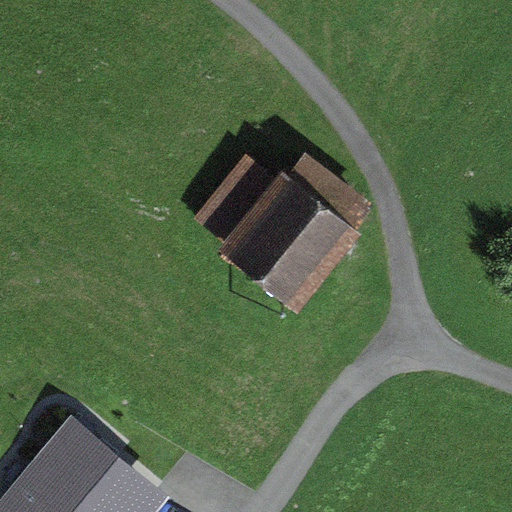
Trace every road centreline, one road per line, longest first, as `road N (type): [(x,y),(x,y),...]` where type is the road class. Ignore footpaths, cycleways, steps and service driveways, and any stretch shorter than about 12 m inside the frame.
road 1 (track): [(427,350),(388,197),(341,111),(267,30),(226,0)]
road 2 (track): [(271,511),(353,381),(427,350),(511,384)]
